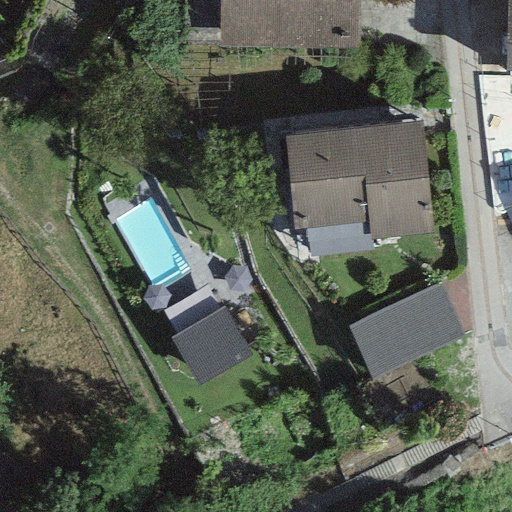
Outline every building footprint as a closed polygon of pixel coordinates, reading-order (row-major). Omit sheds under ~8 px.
[(220,0),(221,36),(359,36),(358,0),(220,0)] [(423,107),(285,119),(294,212),(369,205),(370,222),(433,216),(423,107)] [(448,281),(353,325),(378,380),(473,336),(448,281)] [(205,381),(258,349),(231,305),(178,337),(205,381)] [(204,431),(221,471),(289,442),(271,401),(204,431)]
